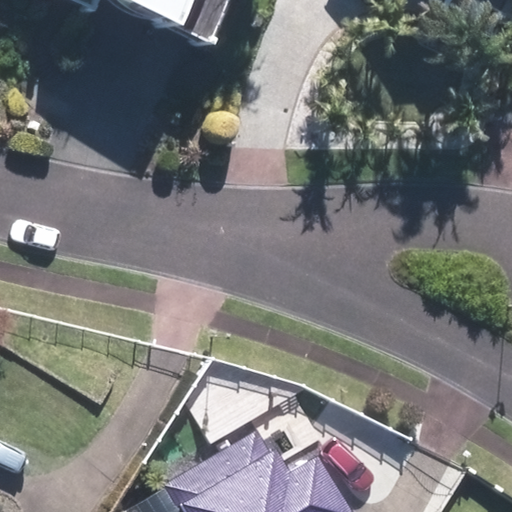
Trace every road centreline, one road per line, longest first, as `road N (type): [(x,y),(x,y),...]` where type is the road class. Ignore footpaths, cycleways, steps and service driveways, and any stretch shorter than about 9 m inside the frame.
road 1 (residential): [(511,388),(252,256)]
road 2 (residential): [(252,256),(410,215),(511,229)]
road 3 (residential): [(0,204),(252,256)]
